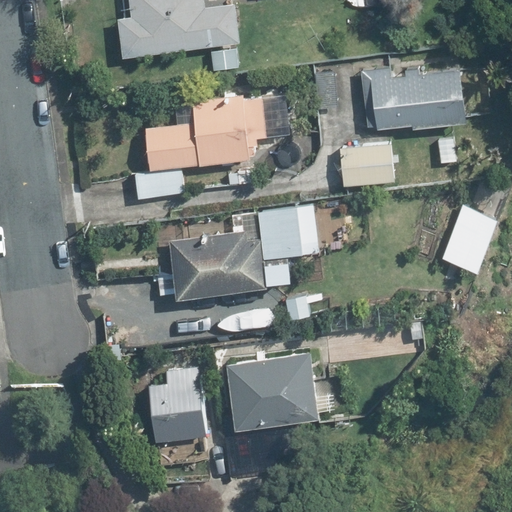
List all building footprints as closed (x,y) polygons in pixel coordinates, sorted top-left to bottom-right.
[(134,0),(135,12),(124,13),(128,53),(247,40),(242,0),(239,0),(211,3),(210,0),(134,0)] [(396,0),(362,0),(363,26),(397,25),(396,0)] [(394,64),(366,66),(369,123),(474,117),(470,64),(394,69),(394,64)] [(141,171),(143,194),(188,189),(185,162),(258,154),(256,135),(295,130),(290,83),(200,93),(203,122),(151,128),(156,170),(141,171)] [(397,140),(342,144),(345,183),(400,179),(397,140)] [(159,242),(165,292),(181,290),(181,294),(274,282),(268,233),(254,235),(251,213),(185,222),(186,231),(174,233),(175,240),(159,242)] [(231,359),(239,424),(326,413),(317,348),(231,359)] [(216,427),(207,362),(170,367),(172,381),(153,383),(161,435),(216,427)]
